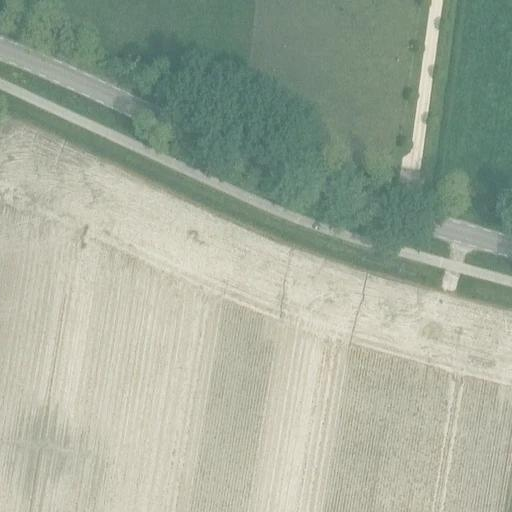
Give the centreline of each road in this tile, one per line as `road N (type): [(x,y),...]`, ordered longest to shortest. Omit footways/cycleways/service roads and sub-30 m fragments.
road 1 (tertiary): [(409,220),(298,185),(0,47)]
road 2 (unclassified): [(409,220),(439,0)]
